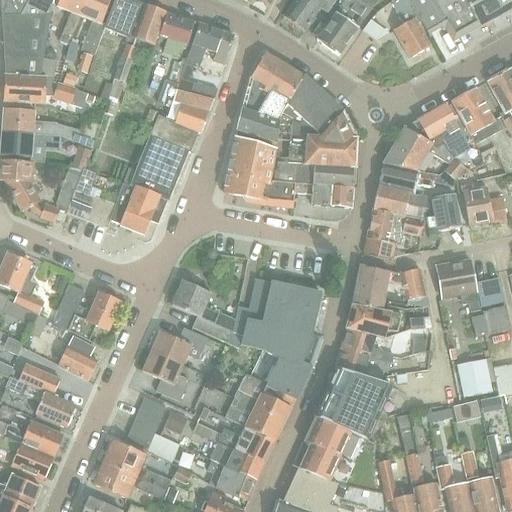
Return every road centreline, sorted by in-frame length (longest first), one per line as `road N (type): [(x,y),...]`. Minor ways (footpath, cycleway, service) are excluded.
road 1 (residential): [(262,511),(321,368),(352,247)]
road 2 (residential): [(52,511),(149,291)]
road 3 (residential): [(185,215),(248,31)]
road 4 (residential): [(352,247),(185,215)]
road 5 (residential): [(149,291),(0,226)]
road 6 (residential): [(376,116),(344,87),(248,31)]
road 7 (residential): [(376,116),(511,42)]
road 8 (residential): [(352,247),(376,116)]
